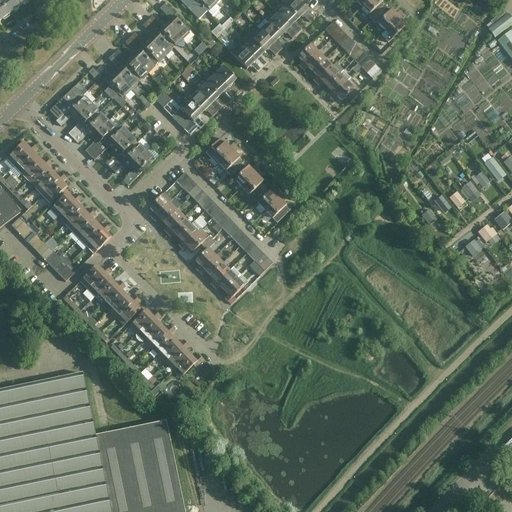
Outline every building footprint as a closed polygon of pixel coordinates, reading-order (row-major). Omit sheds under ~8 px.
[(13,0),(0,0),(0,2),(9,15),(18,9),(19,8),(13,0)] [(177,0),(198,21),(207,12),(198,4),(201,1),(199,0),(195,0),(193,3),(190,0),(177,0)] [(190,0),(193,3),(195,0),(199,0),(201,1),(198,4),(207,12),(212,18),(221,9),(215,4),(211,0),(190,0)] [(285,3),(283,5),(298,20),(302,16),(309,23),(314,19),(295,0),(292,0),(287,5),(285,3)] [(354,0),(354,1),(362,8),(369,0),(354,0)] [(369,18),(372,21),(387,7),(387,6),(386,7),(382,3),(383,2),(380,0),(369,0),(362,8),(369,16),(369,18)] [(0,21),(8,16),(9,15),(0,2),(0,21)] [(190,32),(164,5),(159,10),(167,17),(166,18),(170,21),(166,25),(182,40),(190,32)] [(284,8),(277,15),(297,35),(301,31),(294,24),(298,20),(283,5),(282,6),(284,8)] [(377,24),(385,32),(402,15),(399,12),(396,16),(391,11),(390,12),(386,8),(387,7),(372,21),(374,24),(377,24)] [(501,34),(507,29),(511,25),(511,21),(503,10),(494,18),(495,19),(490,22),(494,27),(489,31),(495,39),(498,42),(511,60),(511,34),(511,32),(504,38),(501,34)] [(268,20),(266,22),(281,37),(285,33),(292,40),(297,35),(277,15),(270,22),(268,20)] [(402,15),(385,32),(388,36),(385,41),(388,44),(406,26),(401,21),(405,18),(402,15)] [(159,25),(152,17),(147,22),(158,33),(155,36),(159,39),(164,34),(167,38),(165,41),(173,49),(176,46),(178,48),(182,49),(184,47),(183,43),(184,42),(182,40),(166,25),(163,28),(159,25)] [(230,19),(221,28),(224,31),(233,22),(230,19)] [(158,33),(147,22),(142,27),(149,34),(153,38),(149,41),(165,57),(173,49),(165,41),(167,38),(164,34),(159,39),(155,36),(158,33)] [(267,25),(260,32),(279,52),(284,48),(277,40),(281,37),(266,22),(265,23),(267,25)] [(325,32),(329,36),(337,27),(333,23),(325,32)] [(219,26),(218,27),(211,34),(216,39),(224,31),(221,28),(219,26)] [(329,36),(333,40),(342,32),(337,27),(329,36)] [(250,34),(247,37),(264,53),(268,50),(275,57),(279,52),(260,32),(255,36),(253,34),(250,34)] [(333,40),(337,44),(346,36),(342,32),(333,40)] [(142,41),(135,34),(130,39),(141,50),(139,52),(142,56),(147,51),(150,54),(148,57),(156,65),(165,57),(149,41),(146,45),(142,41)] [(337,44),(341,49),(350,40),(346,36),(337,44)] [(247,44),(242,49),(262,69),(267,64),(260,57),(264,53),(247,37),(245,39),(245,41),(247,44)] [(135,55),(132,58),(148,74),(156,65),(148,57),(150,54),(147,51),(142,56),(139,52),(141,50),(130,39),(125,44),(132,51),(135,55)] [(341,49),(345,53),(354,44),(350,40),(341,49)] [(345,53),(350,57),(358,49),(354,44),(345,53)] [(262,69),(242,49),(238,45),(230,53),(247,70),(250,67),(258,74),(262,69)] [(298,66),(301,69),(318,53),(310,46),(297,58),(302,63),(298,66)] [(350,57),(354,62),(362,53),(358,49),(350,57)] [(118,51),(113,56),(124,67),(121,69),(125,72),(130,68),(133,71),(131,74),(139,82),(148,74),(132,58),(128,62),(125,58),(118,51)] [(308,69),(312,73),(325,61),(318,53),(301,69),(304,72),(308,69)] [(354,62),(358,66),(366,57),(362,53),(354,62)] [(118,71),(115,75),(130,90),(139,82),(131,74),(133,71),(130,68),(125,72),(121,69),(124,67),(113,56),(108,60),(115,68),(118,71)] [(358,66),(362,70),(371,62),(366,57),(358,66)] [(313,81),(316,84),(332,68),(325,61),(312,73),(316,78),(313,81)] [(362,70),(366,74),(375,66),(371,62),(362,70)] [(214,76),(234,97),(239,92),(232,85),(236,81),(221,66),(220,67),(222,69),(214,76)] [(375,66),(366,74),(371,79),(379,70),(375,66)] [(107,75),(100,68),(96,72),(101,78),(107,83),(122,99),(130,90),(115,75),(111,78),(108,75),(107,75)] [(322,83),(326,88),(339,75),(332,68),(316,84),(319,87),(322,83)] [(93,70),(88,74),(97,82),(101,78),(96,72),(95,73),(93,70)] [(339,75),(326,88),(331,92),(327,96),(330,99),(350,79),(343,72),(339,75)] [(204,83),(218,98),(222,94),(229,101),(234,97),(214,76),(207,83),(206,81),(204,83)] [(350,79),(330,99),(333,102),(337,98),(341,103),(347,97),(351,102),(362,91),(350,79)] [(197,93),(217,113),(222,109),(215,102),(218,98),(204,83),(203,84),(205,86),(197,93)] [(49,112),(57,121),(67,112),(65,109),(68,106),(73,111),(76,107),(74,105),(82,96),(74,88),(49,112)] [(155,101),(159,106),(168,97),(164,92),(155,101)] [(187,100),(201,115),(205,111),(212,118),(217,113),(197,93),(190,100),(188,98),(187,100)] [(72,117),(75,120),(91,105),(82,96),(74,105),(76,107),(73,111),(68,106),(65,109),(67,112),(57,121),(56,123),(61,127),(68,120),(68,121),(72,117)] [(159,106),(163,110),(172,101),(168,97),(159,106)] [(193,123),(184,131),(189,137),(198,128),(200,130),(204,125),(198,118),(201,115),(187,100),(186,101),(188,103),(181,110),(185,114),(189,118),(193,123)] [(163,110),(168,114),(176,105),(172,101),(163,110)] [(68,135),(73,140),(84,129),(86,131),(90,128),(85,123),(89,120),(91,122),(99,114),(91,105),(75,120),(79,124),(75,128),(68,135)] [(168,114),(172,118),(180,110),(176,105),(168,114)] [(172,118),(176,123),(185,114),(181,110),(180,110),(172,118)] [(88,134),(92,138),(107,122),(99,114),(91,122),(89,120),(85,123),(90,128),(86,131),(84,129),(73,140),(77,145),(85,138),(88,134)] [(176,123),(180,127),(189,118),(185,114),(176,123)] [(180,127),(184,131),(193,123),(189,118),(180,127)] [(85,152),(89,157),(116,131),(107,122),(92,138),(95,141),(92,145),(85,152)] [(110,147),(113,151),(129,135),(120,127),(116,131),(89,157),(94,162),(106,151),(110,147)] [(106,165),(111,170),(122,159),(124,161),(128,158),(123,153),(127,150),(129,152),(137,144),(129,135),(113,151),(117,154),(113,158),(106,165)] [(221,140),(220,139),(204,155),(204,156),(207,153),(212,158),(211,160),(217,166),(236,148),(233,145),(229,149),(225,144),(224,144),(220,140),(221,140)] [(13,169),(14,167),(34,147),(32,144),(28,148),(23,144),(7,160),(6,161),(13,169)] [(126,164),(130,168),(145,152),(137,144),(129,152),(127,150),(123,153),(128,158),(124,161),(122,159),(111,170),(115,175),(123,168),(126,164)] [(14,167),(21,175),(38,158),(33,154),(37,150),(34,147),(14,167)] [(238,151),(236,148),(217,166),(216,166),(217,167),(218,165),(230,177),(238,169),(244,163),(243,163),(242,164),(238,160),(239,159),(235,154),(238,151)] [(145,152),(130,168),(133,171),(130,175),(123,182),(128,187),(158,157),(151,150),(147,154),(145,152)] [(21,175),(28,182),(49,162),(46,159),(42,163),(38,158),(21,175)] [(28,182),(36,189),(52,173),(48,169),(52,165),(49,162),(28,182)] [(244,163),(238,169),(242,173),(234,181),(242,189),(259,172),(256,169),(252,172),(248,168),(247,169),(243,164),(244,163)] [(496,167),(490,173),(497,181),(504,175),(496,167)] [(262,175),(259,172),(242,189),(249,196),(257,188),(261,192),(267,187),(266,188),(262,184),(263,183),(258,178),(262,175)] [(36,189),(43,197),(63,177),(60,174),(57,178),(52,173),(36,189)] [(176,182),(180,187),(189,179),(184,174),(176,182)] [(11,177),(5,182),(2,179),(0,180),(0,182),(0,183),(6,189),(14,181),(11,177)] [(63,177),(43,197),(50,204),(67,188),(62,183),(66,180),(63,177)] [(482,177),(475,182),(482,191),(489,185),(482,177)] [(180,187),(184,191),(193,183),(189,179),(180,187)] [(18,185),(14,181),(6,189),(13,196),(16,194),(13,190),(18,185)] [(184,191),(189,196),(197,187),(193,183),(184,191)] [(189,196),(193,200),(201,191),(197,187),(189,196)] [(267,187),(261,192),(266,197),(257,205),(265,212),(282,196),(279,193),(276,196),(271,191),(270,192),(266,188),(267,187)] [(470,188),(463,194),(471,202),(478,197),(470,188)] [(0,226),(18,212),(2,190),(0,191),(0,226)] [(193,200),(197,204),(205,196),(201,191),(193,200)] [(150,217),(152,220),(169,204),(173,201),(165,193),(149,209),(153,214),(150,217)] [(18,195),(16,194),(13,196),(20,204),(23,201),(18,195)] [(58,218),(78,198),(75,195),(72,199),(67,194),(50,210),(51,211),(53,209),(60,216),(58,218)] [(197,204),(201,208),(210,200),(205,196),(197,204)] [(285,198),(282,196),(265,212),(277,224),(290,211),(289,212),(285,208),(286,207),(281,202),(285,198)] [(65,225),(82,209),(77,205),(81,201),(78,198),(58,218),(60,216),(67,223),(65,225)] [(457,198),(450,204),(458,212),(464,206),(457,198)] [(201,208),(205,213),(214,204),(210,200),(201,208)] [(25,203),(23,201),(20,204),(28,211),(32,207),(26,202),(25,203)] [(438,203),(432,209),(439,217),(446,211),(438,203)] [(159,220),(163,224),(176,212),(169,204),(152,220),(155,223),(159,220)] [(205,213),(209,217),(218,209),(214,204),(205,213)] [(72,233),(93,213),(90,210),(86,214),(82,209),(65,225),(65,226),(68,223),(74,230),(72,233)] [(209,217),(214,221),(222,213),(218,209),(209,217)] [(164,232),(167,235),(183,219),(176,212),(163,224),(168,229),(164,232)] [(79,240),(80,240),(96,224),(92,220),(95,216),(93,213),(72,233),(75,231),(82,238),(79,240)] [(214,221),(218,226),(226,217),(222,213),(214,221)] [(428,215),(421,221),(429,230),(435,224),(428,215)] [(218,226),(222,230),(230,221),(226,217),(218,226)] [(11,227),(15,232),(24,223),(19,219),(11,227)] [(173,234),(178,239),(190,226),(183,219),(167,235),(170,238),(173,234)] [(504,220),(498,226),(505,234),(511,228),(504,220)] [(222,230),(226,234),(235,226),(230,221),(222,230)] [(15,232),(19,236),(28,227),(24,223),(15,232)] [(178,247),(181,250),(201,230),(194,223),(178,239),(182,243),(178,247)] [(29,229),(32,232),(36,236),(38,238),(43,234),(33,224),(29,229)] [(87,247),(107,228),(104,225),(100,228),(96,224),(80,240),(82,238),(89,245),(87,247)] [(226,234),(230,239),(239,230),(235,226),(226,234)] [(19,236),(23,240),(32,232),(29,229),(28,227),(19,236)] [(94,255),(111,239),(106,234),(110,230),(107,228),(87,247),(87,248),(89,246),(96,252),(94,255)] [(201,246),(203,248),(211,240),(209,237),(208,238),(201,231),(202,230),(201,230),(181,250),(184,253),(188,249),(192,254),(201,246)] [(230,239),(235,243),(243,235),(239,230),(230,239)] [(489,230),(482,236),(489,245),(496,239),(489,230)] [(23,240),(28,244),(36,236),(32,232),(23,240)] [(235,243),(239,247),(247,239),(243,235),(235,243)] [(28,244),(32,249),(40,240),(38,238),(36,236),(28,244)] [(239,247),(243,251),(251,243),(247,239),(239,247)] [(32,249),(36,253),(45,245),(40,240),(32,249)] [(49,249),(53,253),(59,248),(51,240),(45,245),(49,249)] [(196,270),(199,273),(215,257),(208,250),(215,244),(211,240),(203,248),(206,251),(195,262),(199,267),(196,270)] [(243,251),(247,256),(256,247),(251,243),(243,251)] [(36,253),(40,257),(49,249),(45,245),(36,253)] [(475,245),(469,251),(476,260),(483,254),(475,245)] [(247,256),(251,260),(260,252),(256,247),(247,256)] [(40,257),(44,262),(53,253),(49,249),(40,257)] [(251,260),(256,264),(264,256),(260,252),(251,260)] [(44,262),(49,266),(57,257),(53,253),(44,262)] [(256,264),(260,268),(268,260),(264,256),(256,264)] [(49,266),(53,270),(61,262),(59,260),(57,257),(49,266)] [(62,257),(59,260),(61,262),(67,267),(69,264),(63,257),(62,257)] [(205,273),(209,277),(222,265),(215,257),(199,273),(202,276),(205,273)] [(268,260),(260,268),(264,273),(272,264),(268,260)] [(67,267),(61,262),(53,270),(61,279),(70,270),(67,267)] [(77,272),(69,264),(67,267),(70,270),(74,275),(77,272)] [(210,285),(213,288),(229,272),(222,265),(209,277),(214,282),(210,285)] [(83,281),(90,288),(108,270),(105,267),(101,271),(97,266),(79,284),(83,281)] [(219,287),(224,292),(241,275),(234,268),(229,272),(213,288),(216,291),(219,287)] [(74,275),(70,270),(61,279),(65,283),(74,275)] [(90,302),(95,297),(111,281),(107,277),(111,273),(108,270),(90,288),(83,295),(90,302)] [(241,275),(224,292),(228,296),(225,300),(228,303),(248,283),(241,275)] [(95,297),(102,305),(122,285),(120,282),(116,286),(111,281),(95,297)] [(102,305),(109,312),(126,296),(121,292),(125,288),(122,285),(102,305)] [(109,312),(117,320),(137,300),(134,297),(130,301),(126,296),(109,312)] [(64,301),(70,308),(73,305),(67,299),(64,301)] [(137,300),(117,320),(124,327),(140,311),(136,306),(140,302),(137,300)] [(80,312),(73,305),(70,308),(77,315),(80,312)] [(129,327),(137,335),(157,315),(154,312),(151,315),(147,311),(146,311),(129,327)] [(87,319),(80,312),(77,315),(84,322),(87,319)] [(143,344),(144,342),(161,326),(156,322),(160,318),(157,315),(137,335),(136,336),(137,340),(139,343),(143,344)] [(90,317),(87,319),(84,322),(92,330),(94,327),(97,324),(90,317)] [(144,342),(151,350),(172,330),(169,327),(165,331),(161,326),(144,342)] [(101,334),(94,327),(92,330),(99,337),(101,334)] [(151,350),(159,357),(175,341),(171,336),(174,333),(172,330),(151,350)] [(107,340),(101,334),(99,337),(104,343),(107,340)] [(159,357),(166,364),(186,344),(183,341),(179,345),(175,341),(159,357)] [(166,364),(173,372),(189,356),(185,351),(189,347),(186,344),(166,364)] [(113,346),(111,349),(116,355),(119,352),(113,346)] [(126,360),(119,352),(116,355),(123,362),(126,360)] [(189,356),(173,372),(180,379),(193,366),(204,377),(210,371),(205,366),(206,365),(198,356),(194,360),(189,356)] [(133,367),(126,360),(123,362),(131,370),(133,367)] [(141,374),(133,367),(131,370),(138,377),(141,374)] [(148,382),(141,374),(138,377),(145,384),(148,382)] [(0,511),(183,511),(165,422),(95,436),(82,375),(0,391),(0,511)] [(151,379),(148,382),(145,384),(151,390),(153,388),(152,386),(155,383),(151,379)] [(150,394),(155,398),(163,391),(158,386),(150,394)]
